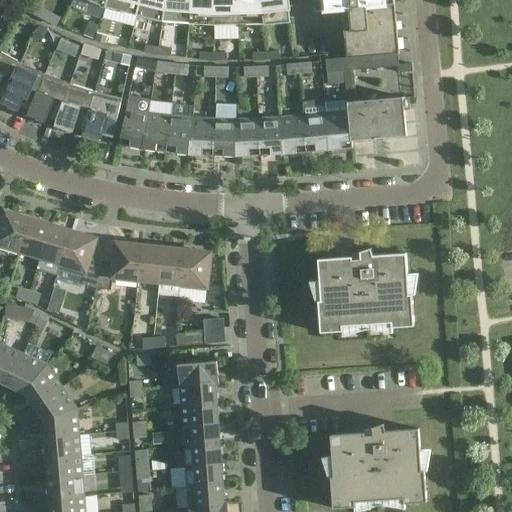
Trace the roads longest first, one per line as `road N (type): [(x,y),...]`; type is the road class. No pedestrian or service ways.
road 1 (track): [(489,386),(459,69),(511,64)]
road 2 (residential): [(269,511),(248,205)]
road 3 (residential): [(248,205),(113,194),(0,155)]
road 4 (residential): [(439,188),(248,205)]
road 5 (residential): [(439,188),(424,0)]
road 6 (track): [(499,511),(489,386)]
